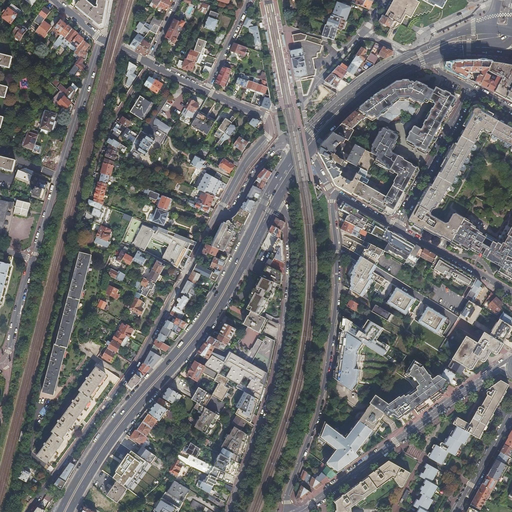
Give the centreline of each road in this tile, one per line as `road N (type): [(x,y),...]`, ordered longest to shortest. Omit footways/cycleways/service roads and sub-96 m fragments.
road 1 (primary): [(273,188),(206,311),(110,427),(59,511)]
road 2 (primary): [(69,511),(116,434),(213,317),(276,203)]
road 3 (residential): [(26,511),(143,351),(215,217)]
road 4 (unclassified): [(293,511),(286,495),(327,375),(335,192)]
road 5 (residential): [(276,203),(289,241),(282,337),(231,511)]
road 6 (residential): [(508,365),(296,511)]
road 7 (residential): [(148,61),(96,154),(73,245)]
road 8 (residential): [(215,217),(268,136),(268,118),(205,90)]
road 9 (primary): [(306,154),(350,104),(434,57)]
road 10 (residential): [(396,226),(472,88)]
road 11 (primary): [(405,56),(333,108),(296,148)]
road 12 (residential): [(101,39),(59,175)]
road 13 (residential): [(396,226),(511,291)]
